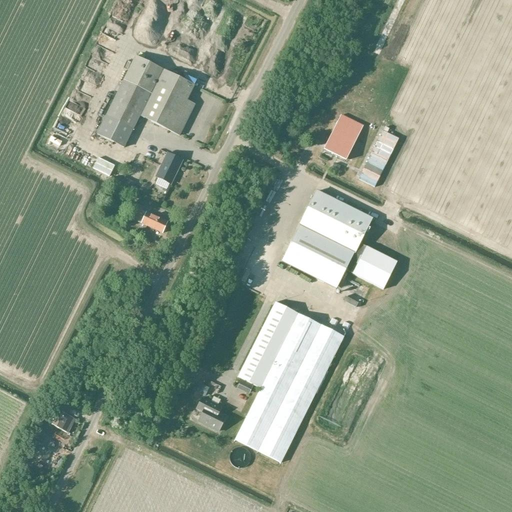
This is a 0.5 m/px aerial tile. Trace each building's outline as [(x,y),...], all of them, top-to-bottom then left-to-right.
[(140,117),(180,137),(195,105),(187,101),(195,86),(135,57),(96,135),(124,149),(140,117)] [(341,115),(323,151),(345,161),(363,126),(341,115)] [(380,137),(396,145),(398,140),(382,132),(380,137)] [(380,137),(377,142),(393,150),(396,145),(380,137)] [(393,150),(377,142),(374,148),(390,156),(393,150)] [(372,153),(388,161),(390,156),(374,148),(372,153)] [(372,153),(369,158),(385,166),(388,161),(372,153)] [(167,154),(155,178),(170,184),(182,161),(167,154)] [(369,158),(366,164),(382,172),(385,166),(369,158)] [(382,172),(366,164),(364,169),(380,177),(382,172)] [(377,183),(380,177),(364,169),(361,175),(377,183)] [(377,183),(361,175),(358,180),(374,188),(377,183)] [(360,245),(372,219),(316,191),(281,263),(336,290),(345,271),(352,275),(383,290),(397,263),(366,247),(366,248),(360,245)] [(132,202),(126,217),(137,222),(144,208),(132,202)] [(168,222),(146,212),(141,225),(162,234),(168,222)] [(260,389),(235,440),(281,464),(344,337),(275,303),(237,378),(260,389)] [(203,412),(198,422),(218,432),(226,418),(218,414),(218,412),(220,407),(202,398),(196,409),(203,412)] [(56,416),(51,425),(67,434),(75,420),(65,415),(70,406),(57,399),(49,414),(56,416)] [(32,438),(43,444),(47,435),(36,429),(32,438)] [(39,443),(32,440),(29,447),(35,450),(39,443)] [(250,462),(250,460),(250,458),(249,456),(247,453),(244,451),(240,450),(238,451),(234,453),(232,456),(231,458),(231,460),(232,463),(232,465),(234,467),(235,468),(237,469),(240,470),(243,469),(246,468),(248,466),(249,464),(250,462)]
